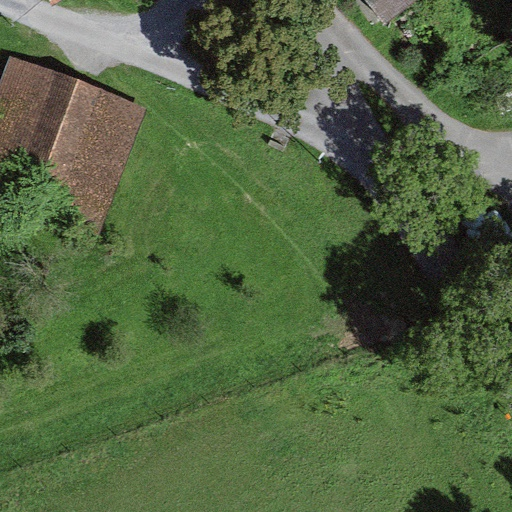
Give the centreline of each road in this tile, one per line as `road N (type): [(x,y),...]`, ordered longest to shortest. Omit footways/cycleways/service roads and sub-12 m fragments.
road 1 (unclassified): [(511,377),(362,160),(297,0)]
road 2 (track): [(0,0),(362,160)]
road 3 (track): [(511,178),(468,154),(303,12)]
